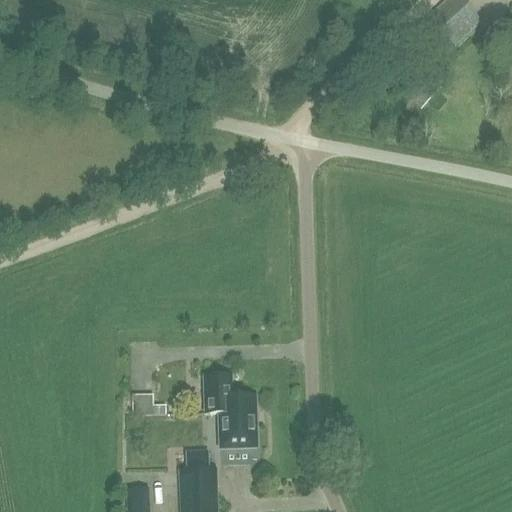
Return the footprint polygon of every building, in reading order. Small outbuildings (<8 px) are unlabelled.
[(446,58),(481,25),(457,0),(451,0),(420,30),(446,58)] [(421,112),(437,94),(419,75),(401,92),(421,112)] [(254,398),(248,398),(231,399),(230,378),(204,379),(205,417),(218,416),(220,451),(256,450),(254,398)] [(158,398),(136,398),(136,410),(158,411),(158,398)] [(180,511),(217,511),(216,471),(179,473),(180,511)] [(131,511),(145,511),(144,493),(131,494),(131,511)]
